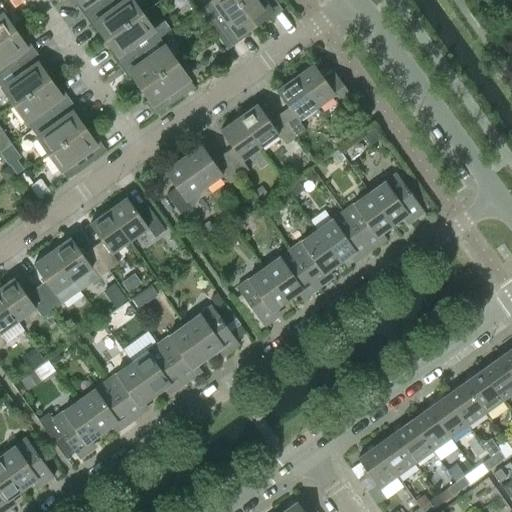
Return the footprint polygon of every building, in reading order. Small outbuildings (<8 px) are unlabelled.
[(84,17),(108,0),(79,0),(75,4),(84,17)] [(142,13),(132,0),(108,0),(84,17),(94,31),(101,26),(109,36),(142,13)] [(252,20),(237,0),(211,0),(203,6),(232,46),(246,35),(241,28),(252,20)] [(282,10),(274,0),(237,0),(252,20),(263,13),(268,20),(282,10)] [(0,40),(11,33),(3,22),(11,17),(0,2),(0,40)] [(152,27),(142,13),(109,36),(117,47),(109,52),(119,66),(159,38),(159,37),(152,27)] [(164,19),(152,27),(159,37),(171,29),(164,19)] [(0,77),(36,52),(26,38),(19,43),(11,33),(0,40),(0,77)] [(176,62),(159,38),(119,66),(129,80),(136,75),(144,85),(176,62)] [(46,81),(38,71),(45,66),(36,52),(0,77),(0,86),(13,105),(46,81)] [(154,115),(194,87),(176,62),(144,85),(151,96),(144,101),(154,115)] [(351,96),(335,73),(325,80),(313,64),(294,77),(316,107),(334,94),(341,103),(351,96)] [(316,107),(294,77),(276,90),(288,107),(278,114),(295,137),(305,130),(298,120),(316,107)] [(31,129),(70,101),(61,87),(54,92),(46,81),(13,105),(31,129)] [(81,130),(73,120),(80,114),(70,101),(31,129),(48,154),(81,130)] [(295,137),(278,114),(269,121),(257,104),(238,117),(260,147),(278,134),(285,144),(295,137)] [(260,147),(238,117),(220,130),(232,147),(222,154),(238,177),(248,170),(241,160),(260,147)] [(380,137),(373,127),(363,134),(370,144),(380,137)] [(346,128),(339,134),(343,139),(350,134),(346,128)] [(66,179),(106,150),(96,136),(88,141),(81,130),(48,154),(66,179)] [(238,177),(222,154),(213,161),(200,144),(182,157),(203,187),(222,174),(228,184),(238,177)] [(203,187),(182,157),(163,171),(175,187),(166,194),(182,217),(192,210),(185,200),(203,187)] [(15,159),(8,164),(15,173),(22,168),(15,159)] [(8,164),(0,170),(0,176),(4,182),(15,173),(8,164)] [(25,170),(17,176),(26,189),(29,186),(34,183),(25,170)] [(424,211),(396,173),(369,192),(392,224),(406,214),(411,220),(424,211)] [(39,199),(29,186),(26,189),(21,192),(30,206),(39,199)] [(261,186),(250,193),(257,203),(268,196),(263,189),(261,186)] [(392,224),(369,192),(342,211),(370,250),(382,241),(377,235),(392,224)] [(126,197),(108,210),(129,240),(147,227),(154,237),(164,230),(148,207),(138,214),(126,197)] [(269,198),(259,205),(268,218),(278,210),(269,198)] [(258,209),(250,215),(255,222),(263,216),(258,209)] [(107,211),(89,224),(101,240),(92,247),(108,270),(118,263),(111,253),(129,240),(108,210),(107,211)] [(370,250),(342,211),(316,230),(339,262),(354,251),(358,258),(370,250)] [(208,221),(195,230),(202,240),(215,230),(208,221)] [(339,262),(316,230),(290,249),(317,287),(329,279),(324,273),(339,262)] [(70,237),(51,251),(80,290),(98,277),(108,270),(92,247),(91,248),(82,254),(70,237)] [(317,287),(290,249),(263,268),(286,300),(301,289),(306,296),(317,287)] [(51,251),(33,264),(45,281),(35,288),(52,310),(62,303),(79,290),(80,290),(51,251)] [(286,300),(263,268),(236,287),(264,326),(276,317),(272,310),(286,300)] [(134,272),(121,281),(128,291),(141,282),(134,272)] [(14,277),(0,287),(0,297),(16,321),(35,308),(42,317),(51,311),(52,310),(35,288),(26,294),(14,277)] [(138,292),(131,297),(138,306),(145,301),(138,292)] [(0,347),(5,343),(0,336),(0,332),(16,321),(0,297),(0,347)] [(238,344),(211,305),(184,325),(207,357),(221,346),(226,352),(238,344)] [(207,357),(184,325),(157,343),(185,382),(196,374),(192,367),(207,357)] [(87,332),(75,340),(82,349),(93,341),(87,332)] [(185,382),(157,343),(131,362),(154,394),(169,384),(173,390),(185,382)] [(511,347),(498,357),(511,376),(511,347)] [(57,354),(51,358),(55,364),(61,359),(57,354)] [(44,359),(18,378),(26,390),(56,369),(47,357),(44,359)] [(511,393),(511,376),(498,357),(481,370),(502,400),(511,393)] [(154,394),(131,362),(105,381),(132,420),(144,411),(139,405),(154,394)] [(502,400),(481,370),(463,382),(485,413),(502,400)] [(132,420),(105,381),(78,400),(101,432),(116,421),(121,428),(132,420)] [(485,413),(463,382),(445,395),(467,425),(485,413)] [(467,425),(445,395),(428,407),(450,438),(467,425)] [(101,432),(78,400),(51,419),(46,413),(37,419),(65,458),(74,451),(79,458),(91,449),(86,442),(101,432)] [(450,438),(428,407),(410,420),(432,450),(450,438)] [(432,450),(410,420),(393,432),(415,463),(432,450)] [(511,431),(503,438),(511,450),(511,431)] [(415,463),(393,432),(375,445),(397,476),(415,463)] [(53,476),(26,437),(0,455),(0,459),(21,489),(36,478),(41,485),(53,476)] [(397,476),(375,445),(357,458),(379,489),(397,476)] [(504,458),(498,451),(490,457),(495,464),(504,458)] [(495,464),(490,457),(481,463),(486,470),(495,464)] [(21,489),(0,459),(0,511),(1,511),(11,506),(7,500),(21,489)] [(506,477),(499,468),(492,473),(499,482),(506,477)] [(468,483),(463,476),(455,482),(460,489),(468,483)] [(460,489),(455,482),(446,488),(451,495),(460,489)] [(500,495),(494,487),(487,492),(493,500),(500,495)] [(423,494),(415,500),(420,507),(428,501),(423,494)] [(506,504),(500,495),(493,500),(499,509),(506,504)] [(304,511),(297,501),(281,511),(304,511)] [(427,511),(433,508),(428,501),(420,507),(422,511),(427,511)]
